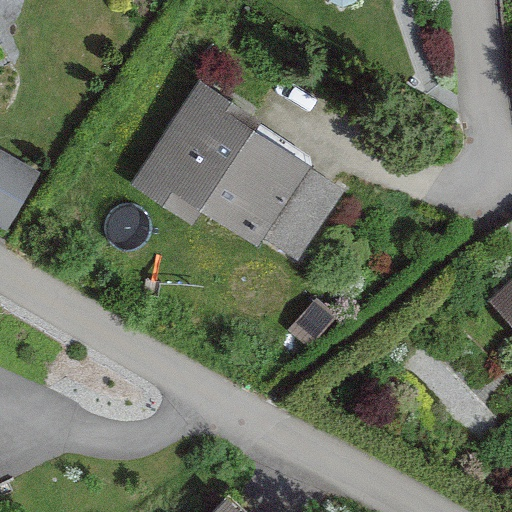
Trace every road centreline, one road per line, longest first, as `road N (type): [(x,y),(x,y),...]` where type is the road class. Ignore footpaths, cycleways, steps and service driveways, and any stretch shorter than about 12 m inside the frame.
road 1 (residential): [(0,278),(428,511)]
road 2 (residential): [(493,0),(501,191)]
